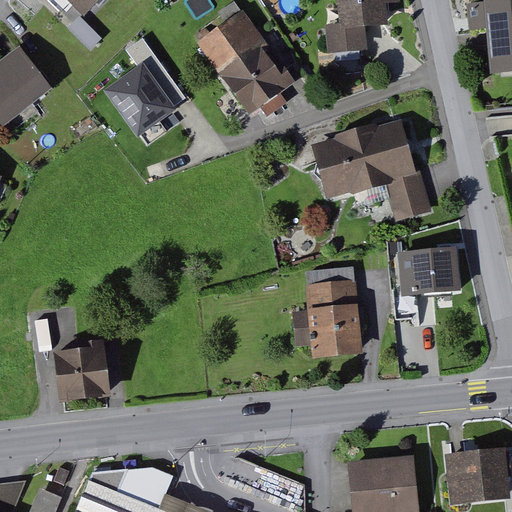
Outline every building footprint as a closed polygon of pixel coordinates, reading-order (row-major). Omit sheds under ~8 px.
[(105,0),(66,0),(87,19),(105,0)] [(400,29),(399,0),(340,0),(342,29),(330,30),(331,53),(371,51),(370,30),(400,29)] [(511,4),(487,7),(492,57),(511,54),(511,4)] [(200,45),(224,78),(264,49),(270,44),(246,12),(200,45)] [(142,67),(145,65),(176,109),(190,99),(152,47),(136,59),(142,67)] [(0,126),(3,130),(55,90),(22,48),(11,56),(0,64),(0,126)] [(264,49),(224,78),(253,118),(293,89),(264,49)] [(106,93),(140,140),(179,112),(176,109),(145,65),(142,67),(106,93)] [(427,185),(405,120),(317,149),(336,206),(391,188),(402,220),(435,209),(427,185)] [(467,295),(461,250),(397,259),(404,304),(425,301),(467,295)] [(364,363),(360,273),(312,275),(315,365),(364,363)] [(0,396),(36,394),(28,289),(0,291),(0,396)] [(106,347),(54,352),(59,401),(111,396),(106,347)] [(451,455),(447,456),(450,485),(452,507),(490,503),(511,500),(511,487),(511,474),(508,449),(466,454),(458,455),(451,455)] [(416,458),(351,463),(354,511),(420,511),(420,503),(416,458)] [(208,511),(167,495),(175,477),(154,468),(93,474),(77,511),(208,511)] [(41,490),(31,511),(57,511),(62,499),(60,498),(41,490)]
